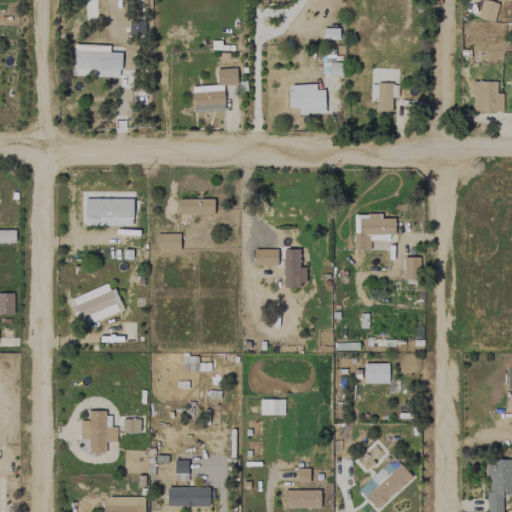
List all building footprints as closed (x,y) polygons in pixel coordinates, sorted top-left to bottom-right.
[(498,4),(483,0),(480,0),(476,18),(493,22),(498,4)] [(128,35),(144,35),(143,21),(127,21),(128,35)] [(338,39),(338,28),(322,28),(322,39),(338,39)] [(72,75),(119,77),(120,53),(109,52),(109,46),(73,45),(72,75)] [(235,68),(215,69),(217,86),(236,84),(235,68)] [(502,112),(502,93),(495,93),(496,82),(472,81),(471,112),(502,112)] [(375,111),(390,111),(391,98),(397,98),(397,84),(376,83),(375,111)] [(298,107),(298,114),(324,113),(323,90),(316,90),(316,85),(288,85),(288,108),(298,107)] [(192,92),(193,112),(223,110),(223,90),(192,92)] [(131,199),(83,199),(83,226),(131,226),(131,199)] [(178,214),(213,214),(213,199),(178,199),(178,214)] [(392,218),(380,218),(380,214),(353,214),(352,249),(369,249),(369,241),(392,241),(392,218)] [(0,230),(0,242),(14,242),(14,230),(0,230)] [(179,251),(178,233),(155,234),(156,251),(179,251)] [(253,266),(276,265),(276,249),(253,250),(253,266)] [(282,286),(304,286),(305,268),(298,267),(298,249),(283,249),(282,286)] [(418,257),(402,257),(403,280),(418,279),(418,257)] [(69,298),(79,326),(120,311),(110,283),(69,298)] [(13,293),(0,292),(0,314),(12,314),(13,293)] [(283,414),(283,399),(259,399),(259,414),(283,414)] [(79,421),(79,439),(87,439),(87,452),(104,452),(104,442),(116,442),(116,427),(104,427),(104,411),(87,411),(87,421),(79,421)] [(138,433),(139,419),(122,419),(121,433),(138,433)] [(411,477),(392,457),(357,490),(375,510),(411,477)] [(186,481),(187,461),(174,460),(173,480),(186,481)] [(486,511),(501,511),(501,494),(511,493),(511,489),(511,488),(511,472),(511,473),(511,460),(486,460),(486,511)] [(308,482),(308,468),(296,469),(296,483),(308,482)] [(166,506),(208,506),(208,487),(166,488),(166,506)] [(319,490),(283,491),(284,508),(319,508),(319,490)] [(103,497),(102,511),(143,511),(143,497),(103,497)]
